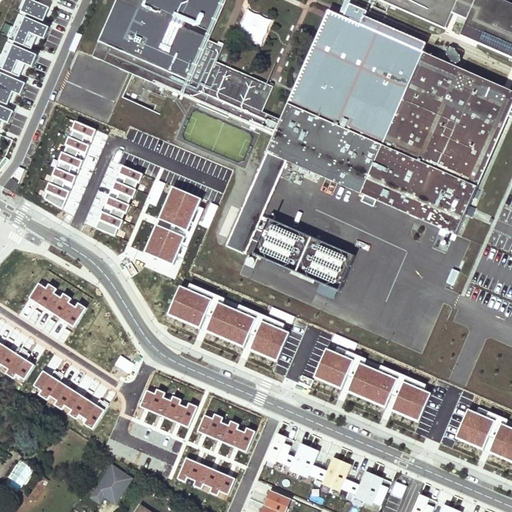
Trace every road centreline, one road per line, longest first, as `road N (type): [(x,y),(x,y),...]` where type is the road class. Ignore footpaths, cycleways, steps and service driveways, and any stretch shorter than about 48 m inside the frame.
road 1 (residential): [(0,208),(92,260),(159,357),(511,506)]
road 2 (unknown): [(484,314),(427,280),(406,236),(314,193),(291,197)]
